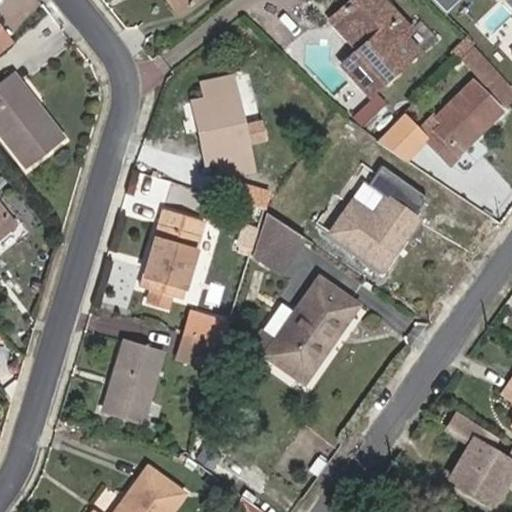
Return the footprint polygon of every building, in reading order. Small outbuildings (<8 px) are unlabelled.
[(167,0),(178,14),(183,10),(175,0),(167,0)] [(175,0),(183,10),(195,0),(175,0)] [(345,60),(371,89),(416,49),(404,35),(409,30),(382,0),(351,0),(341,9),(367,40),(359,48),(345,60)] [(459,0),(431,0),(445,14),(459,0)] [(359,48),(367,40),(341,9),(333,17),(359,48)] [(0,54),(13,44),(0,26),(0,54)] [(508,101),(511,97),(511,79),(479,44),(466,56),(508,101)] [(35,100),(13,73),(6,79),(27,106),(35,100)] [(232,76),(200,82),(203,97),(235,89),(232,76)] [(0,83),(0,133),(25,165),(62,136),(35,100),(27,106),(6,79),(0,83)] [(420,132),(449,162),(503,110),(474,80),(420,132)] [(371,125),(389,97),(375,88),(357,116),(371,125)] [(224,176),(254,169),(235,89),(203,97),(198,98),(204,128),(199,130),(206,162),(220,158),(224,176)] [(198,98),(193,100),(199,130),(204,128),(198,98)] [(342,242),(383,269),(419,217),(413,212),(424,196),(390,172),(379,189),(385,193),(358,232),(351,228),(342,242)] [(0,235),(16,223),(0,203),(0,235)] [(271,250),(287,261),(304,236),(264,208),(259,227),(252,249),(250,253),(263,262),(271,250)] [(174,296),(183,298),(206,223),(163,210),(139,284),(150,289),(146,302),(171,309),(174,296)] [(246,224),(240,246),(252,249),(259,227),(246,224)] [(288,262),(306,237),(304,236),(287,261),(288,262)] [(265,353),(304,381),(334,338),(327,333),(350,299),(318,276),(265,353)] [(334,338),(358,304),(350,299),(327,333),(334,338)] [(229,324),(190,313),(184,331),(223,342),(229,324)] [(176,356),(211,366),(216,367),(219,355),(223,342),(184,331),(176,356)] [(109,411),(144,422),(166,352),(122,339),(109,382),(119,385),(109,411)] [(511,378),(502,393),(511,400),(511,378)] [(109,382),(100,409),(109,411),(119,385),(109,382)] [(507,476),(511,479),(511,457),(509,463),(475,441),(453,476),(491,502),(507,476)] [(91,511),(169,511),(183,494),(146,467),(113,511),(93,511),(92,511),(91,511)] [(243,494),(235,505),(243,511),(248,511),(256,504),(243,494)]
